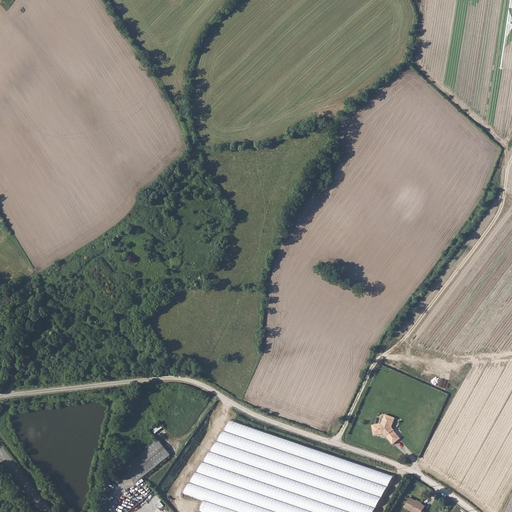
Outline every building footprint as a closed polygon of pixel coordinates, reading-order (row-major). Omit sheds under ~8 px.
[(373,425),(372,427),(373,433),(375,435),(383,434),(385,437),(386,436),(392,444),(399,438),(393,430),(391,427),(394,418),(384,414),(381,423),(373,425)] [(230,422),(181,493),(203,499),(198,511),(370,511),(391,476),(230,422)] [(131,463),(143,477),(169,456),(171,455),(159,440),(131,463)] [(131,463),(124,468),(136,483),(143,477),(131,463)] [(405,507),(413,511),(421,511),(426,505),(411,497),(405,507)]
